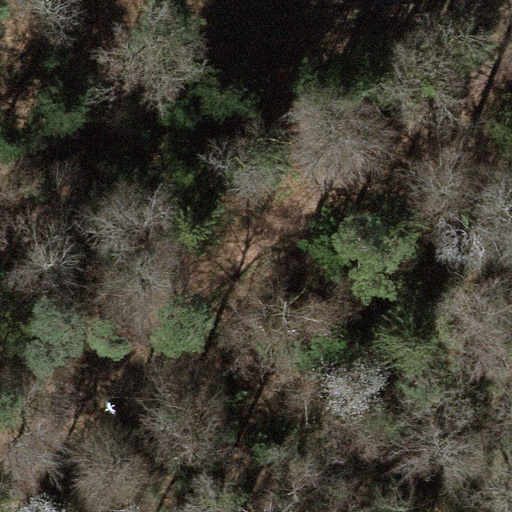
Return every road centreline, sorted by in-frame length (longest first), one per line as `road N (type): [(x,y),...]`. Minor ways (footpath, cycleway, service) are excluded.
road 1 (track): [(511,59),(163,316),(117,358),(0,511)]
road 2 (track): [(471,0),(298,7),(180,38),(0,156)]
